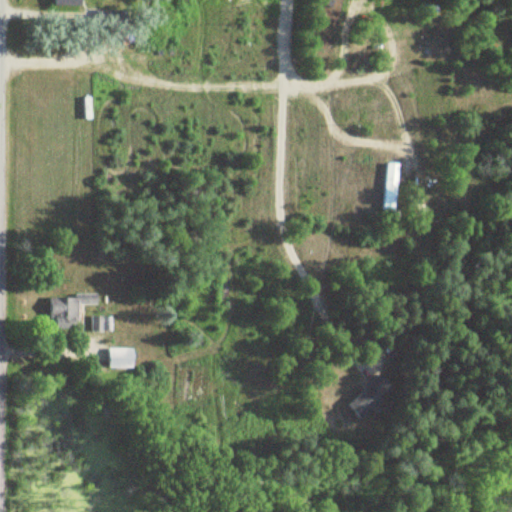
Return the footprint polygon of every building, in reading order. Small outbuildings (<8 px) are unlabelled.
[(393,164),(381,163),(377,212),(389,212),(393,164)] [(73,302),(78,302),(78,296),(50,296),(50,327),(73,328),(73,302)] [(89,316),(89,333),(111,333),(111,316),(89,316)] [(127,368),(127,349),(105,349),(105,368),(127,368)] [(392,387),(377,373),(343,407),(358,421),(392,387)]
